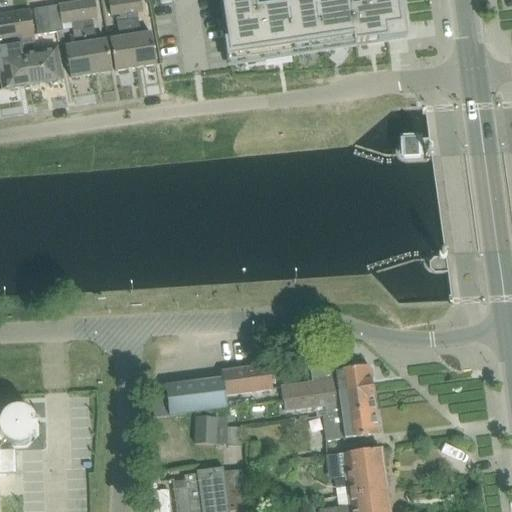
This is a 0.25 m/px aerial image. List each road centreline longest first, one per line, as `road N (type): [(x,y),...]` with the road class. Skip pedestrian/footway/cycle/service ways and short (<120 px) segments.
road 1 (residential): [(0,137),(472,78)]
road 2 (residential): [(505,327),(417,340),(290,318),(127,326)]
road 3 (tertiary): [(505,327),(476,103)]
road 4 (unclassified): [(119,511),(127,326)]
road 5 (unclassified): [(0,333),(127,326)]
